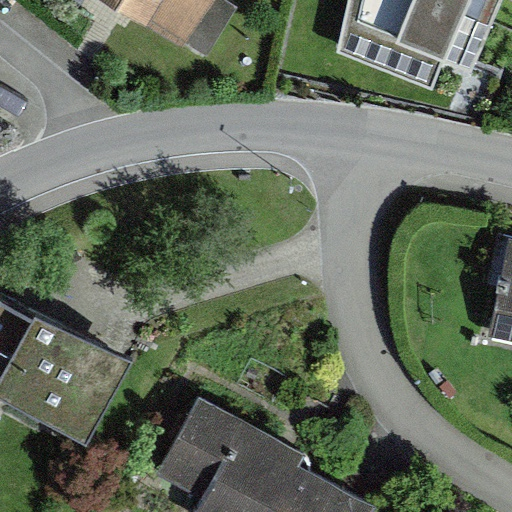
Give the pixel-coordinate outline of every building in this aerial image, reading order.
[(216,0),(109,0),(187,47),(216,0)] [(344,0),(336,47),(431,82),(441,55),(467,65),(490,0),(344,0)] [(511,236),(502,234),(480,341),(511,347),(511,236)] [(130,356),(0,289),(0,429),(73,467),(130,356)] [(369,511),(286,469),(295,451),(190,401),(151,483),(195,504),(190,511),(369,511)]
